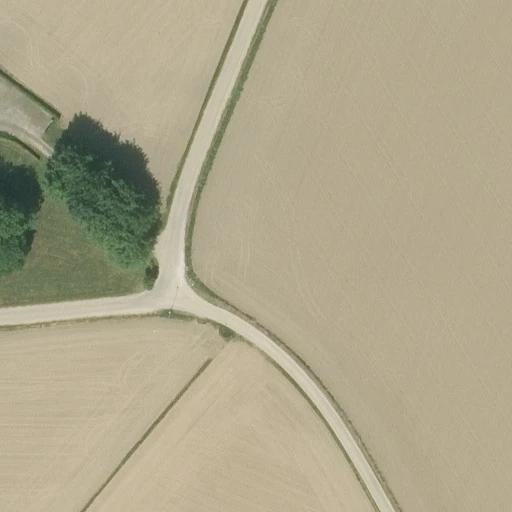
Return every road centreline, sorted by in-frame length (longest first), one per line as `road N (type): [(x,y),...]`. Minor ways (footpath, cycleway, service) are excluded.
road 1 (unclassified): [(171,300),(173,205),(257,0)]
road 2 (unclassified): [(387,511),(333,418),(279,355),(217,314),(171,300)]
road 3 (unclassified): [(0,317),(171,300)]
